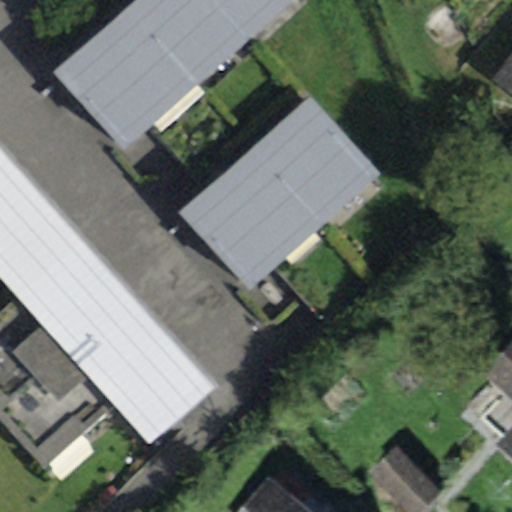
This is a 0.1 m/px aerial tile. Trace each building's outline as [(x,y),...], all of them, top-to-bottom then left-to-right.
[(296,0),(140,0),(54,77),(123,154),(296,0)] [(511,58),(495,82),(511,94),(511,58)] [(384,181),(311,101),(179,221),(252,301),(384,181)] [(0,261),(59,209),(0,143),(0,261)] [(221,390),(59,209),(0,261),(0,283),(18,304),(0,320),(0,430),(46,482),(121,416),(152,451),(221,390)] [(511,344),(483,376),(511,402),(511,427),(494,448),(511,465),(511,344)] [(424,511),(443,495),(399,448),(370,476),(403,511),(424,511)] [(305,511),(268,482),(243,511),(305,511)]
